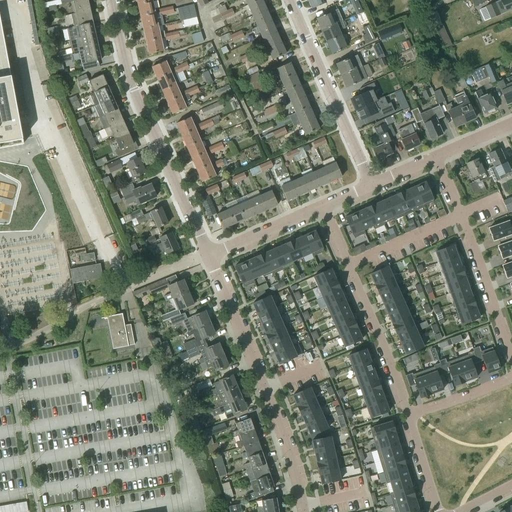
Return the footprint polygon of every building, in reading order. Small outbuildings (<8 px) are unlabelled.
[(55,6),(61,5),(72,2),(81,0),(59,0),(60,2),(53,3),(52,2),(45,4),(45,5),(42,5),(43,8),(47,8),(55,6)] [(87,0),(81,0),(72,2),(75,14),(90,11),(87,0)] [(261,0),(258,0),(247,5),(252,16),(266,10),(261,0)] [(307,0),(312,8),(324,3),(323,0),(307,0)] [(358,0),(349,0),(356,15),(364,11),(358,0)] [(501,3),(496,6),(499,11),(504,9),(505,12),(511,9),(511,0),(501,0),(500,1),(501,3)] [(151,2),(137,5),(140,17),(172,10),(171,7),(158,11),(158,10),(153,11),(151,3),(151,2)] [(212,10),(208,12),(216,31),(225,27),(222,20),(234,15),(231,8),(226,10),(223,3),(216,6),(211,8),(212,10)] [(417,3),(409,6),(412,15),(420,11),(417,3)] [(493,4),(485,7),(489,19),(498,16),(493,4)] [(193,6),(177,9),(179,15),(194,11),(193,6)] [(172,10),(140,17),(143,30),(157,27),(156,22),(161,20),(161,17),(173,14),(172,10)] [(266,10),(252,16),(257,27),(270,21),(266,10)] [(337,10),(316,19),(321,30),(342,21),(337,10)] [(90,11),(75,14),(71,15),(73,27),(71,28),(92,23),(90,11)] [(367,19),(364,12),(356,15),(349,19),(349,21),(357,17),(359,22),(367,19)] [(0,149),(25,145),(2,22),(2,21),(1,20),(1,18),(0,17),(0,149)] [(197,24),(196,18),(182,21),(184,27),(197,24)] [(270,21),(257,27),(261,38),(275,32),(270,21)] [(342,21),(321,30),(326,42),(340,36),(338,31),(344,28),(342,21)] [(92,23),(71,28),(74,40),(95,36),(92,23)] [(365,34),(361,36),(365,44),(374,40),(368,25),(362,28),(365,34)] [(442,26),(437,28),(446,48),(451,45),(442,26)] [(157,27),(143,30),(146,42),(159,39),(165,38),(178,35),(183,34),(182,32),(177,33),(177,32),(164,36),(163,32),(158,33),(157,27)] [(228,33),(219,37),(221,43),(231,39),(232,41),(243,36),(241,30),(229,35),(228,33)] [(199,31),(190,35),(193,44),(203,41),(199,31)] [(275,32),(261,38),(266,49),(280,43),(275,32)] [(95,36),(74,40),(76,40),(77,48),(75,48),(76,51),(78,51),(78,52),(83,51),(98,48),(95,36)] [(340,36),(326,42),(331,54),(345,47),(340,36)] [(162,52),(159,39),(146,42),(149,55),(162,52)] [(263,50),(262,56),(267,54),(268,56),(269,55),(271,60),(285,54),(280,43),(266,49),(263,50)] [(86,63),(82,64),(83,70),(96,67),(95,62),(101,60),(98,48),(83,51),(86,63)] [(247,53),(238,57),(241,63),(250,59),(247,53)] [(356,55),(336,64),(341,76),(361,67),(356,55)] [(504,57),(498,60),(502,68),(508,66),(504,57)] [(378,60),(381,67),(386,65),(383,58),(378,60)] [(165,62),(152,68),(157,79),(170,74),(165,62)] [(185,62),(172,68),(175,74),(188,68),(185,62)] [(289,63),(275,69),(280,80),(294,74),(289,63)] [(484,66),(488,77),(490,81),(491,83),(497,81),(489,64),(484,66)] [(484,66),(470,72),(475,83),(488,77),(484,66)] [(361,67),(341,76),(346,87),(366,78),(361,67)] [(458,69),(453,71),(461,90),(466,87),(458,69)] [(257,72),(246,77),(249,84),(250,83),(255,95),(267,89),(264,84),(263,84),(257,72)] [(170,74),(157,79),(162,91),(175,85),(170,74)] [(294,74),(280,80),(285,91),(299,85),(294,74)] [(85,75),(76,79),(80,86),(89,82),(85,75)] [(102,75),(88,81),(93,93),(107,87),(102,75)] [(507,79),(497,83),(499,89),(506,105),(511,101),(511,90),(510,85),(507,79)] [(377,101),(373,91),(375,90),(373,84),(359,89),(362,95),(351,100),(356,110),(357,110),(377,101)] [(175,85),(162,91),(167,103),(180,97),(175,85)] [(228,85),(214,91),(217,98),(231,92),(228,85)] [(299,85),(285,91),(290,102),(304,96),(299,85)] [(180,97),(167,103),(172,115),(185,109),(183,104),(191,100),(189,97),(200,93),(197,86),(184,92),(185,95),(180,98),(180,97)] [(93,93),(88,95),(93,107),(112,98),(107,87),(93,93)] [(422,92),(425,100),(431,97),(428,89),(422,92)] [(439,90),(433,92),(438,104),(444,101),(439,90)] [(480,90),(475,93),(477,98),(477,99),(484,114),(497,109),(490,93),(482,96),(480,90)] [(453,97),(457,107),(464,123),(475,118),(463,92),(453,97)] [(75,96),(68,99),(74,112),(81,108),(75,96)] [(304,96),(290,102),(295,113),(309,107),(304,96)] [(112,98),(93,107),(98,118),(103,116),(117,110),(112,98)] [(408,107),(404,99),(399,101),(403,110),(408,107)] [(381,110),(377,101),(357,110),(361,120),(371,116),(373,121),(387,116),(384,109),(381,110)] [(219,102),(201,110),(204,116),(222,108),(219,102)] [(450,104),(445,106),(448,112),(447,112),(454,127),(464,123),(457,107),(453,110),(450,104)] [(273,105),(262,111),(265,117),(277,112),(273,105)] [(443,117),(438,106),(419,115),(430,139),(441,134),(435,121),(443,117)] [(309,107),(295,113),(299,124),(313,118),(309,107)] [(117,110),(103,116),(108,127),(122,121),(117,110)] [(189,118),(176,124),(181,135),(194,130),(199,127),(198,125),(199,124),(196,118),(195,118),(194,117),(189,119),(189,118)] [(85,124),(83,118),(75,122),(77,127),(85,124)] [(313,118),(299,124),(304,135),(318,129),(313,118)] [(199,124),(198,125),(199,127),(200,130),(213,125),(211,119),(206,121),(199,124)] [(122,121),(108,127),(102,130),(106,138),(112,135),(114,139),(127,133),(122,121)] [(85,125),(85,124),(77,127),(82,139),(91,135),(90,132),(92,131),(89,123),(85,125)] [(381,146),(373,150),(377,160),(391,153),(387,143),(392,141),(385,124),(373,129),(381,146)] [(410,125),(397,131),(401,140),(401,141),(405,151),(419,144),(414,135),(412,130),(410,125)] [(283,127),(272,133),(275,139),(286,133),(283,127)] [(194,130),(181,135),(186,147),(199,141),(194,130)] [(127,133),(114,139),(118,150),(115,152),(117,158),(130,152),(128,147),(132,144),(127,133)] [(93,140),(91,135),(82,139),(88,150),(90,149),(96,147),(95,144),(99,142),(98,138),(93,140)] [(323,137),(312,142),(314,148),(326,143),(323,137)] [(199,141),(186,147),(191,159),(204,153),(199,141)] [(220,142),(207,148),(210,154),(223,148),(220,142)] [(45,225),(65,221),(51,144),(25,148),(35,206),(41,205),(45,225)] [(493,166),(488,169),(493,182),(494,182),(499,179),(498,176),(509,171),(511,174),(511,173),(511,157),(507,146),(488,154),(493,166)] [(296,149),(285,154),(287,161),(293,158),(295,162),(302,159),(306,158),(301,147),(296,149)] [(204,153),(191,159),(196,171),(209,165),(204,153)] [(332,157),(321,162),(324,167),(330,181),(341,176),(332,157)] [(116,158),(103,164),(105,170),(108,169),(108,171),(120,166),(116,158)] [(138,158),(126,163),(132,178),(144,172),(138,158)] [(477,158),(465,164),(473,182),(469,184),(473,194),(474,194),(479,191),(475,182),(479,181),(481,180),(483,182),(487,180),(487,177),(491,176),(488,170),(486,171),(485,168),(482,169),(477,158)] [(270,161),(258,166),(260,172),(272,167),(270,161)] [(0,300),(17,299),(18,302),(45,299),(44,291),(56,289),(48,225),(44,225),(43,217),(21,219),(14,164),(0,165),(0,300)] [(209,165),(196,171),(201,182),(214,176),(209,165)] [(324,167),(313,172),(319,186),(330,181),(324,167)] [(313,172),(302,177),(308,191),(319,186),(313,172)] [(243,173),(231,177),(234,183),(245,178),(243,173)] [(302,177),(291,182),(297,196),(308,191),(302,177)] [(291,182),(280,187),(286,201),(297,196),(291,182)] [(433,202),(425,182),(415,186),(423,206),(433,202)] [(216,184),(204,189),(207,195),(218,190),(216,184)] [(139,188),(123,196),(127,204),(136,200),(138,205),(155,197),(150,185),(140,189),(139,188)] [(423,206),(415,186),(405,191),(414,212),(424,207),(423,206)] [(271,191),(260,196),(266,210),(277,205),(271,191)] [(414,212),(405,191),(395,195),(404,216),(414,212)] [(235,200),(238,205),(244,219),(255,215),(249,201),(246,195),(235,200)] [(404,216),(395,195),(385,200),(393,219),(394,220),(404,216)] [(260,196),(249,201),(255,215),(266,210),(260,196)] [(393,219),(385,200),(375,204),(384,224),(393,219)] [(205,201),(198,205),(204,217),(211,214),(205,201)] [(384,224),(375,204),(365,209),(373,226),(374,229),(384,225),(384,224)] [(238,205),(227,210),(233,224),(244,219),(238,205)] [(142,215),(130,220),(133,226),(144,221),(145,222),(153,218),(157,228),(167,224),(160,208),(143,216),(142,215)] [(373,226),(365,209),(355,213),(363,230),(373,226)] [(139,210),(128,215),(130,220),(142,215),(139,210)] [(227,210),(216,215),(222,229),(233,224),(227,210)] [(363,230),(355,213),(345,217),(354,238),(364,234),(363,230)] [(511,219),(488,228),(493,241),(502,237),(504,244),(511,240),(511,219)] [(324,252),(315,231),(305,235),(312,253),(314,256),(324,252)] [(171,233),(159,238),(166,254),(178,248),(171,233)] [(312,253),(305,235),(295,240),(302,257),(312,253)] [(302,257),(295,240),(285,244),(292,262),(302,257)] [(511,240),(504,244),(497,246),(502,258),(511,255),(511,259),(511,240)] [(292,262),(285,244),(275,249),(283,268),(293,264),(292,262)] [(457,256),(453,245),(435,252),(439,262),(457,256)] [(283,268),(275,249),(265,253),(273,273),(283,268)] [(93,253),(79,255),(80,261),(94,258),(93,253)] [(273,273),(265,253),(255,257),(262,275),(263,277),(273,273)] [(461,266),(457,256),(439,262),(442,273),(461,266)] [(262,275),(255,257),(245,262),(252,279),(262,275)] [(252,279),(245,262),(235,266),(244,287),(254,283),(252,279)] [(511,262),(502,266),(506,278),(511,275),(511,262)] [(100,264),(69,269),(72,283),(102,278),(100,264)] [(392,276),(388,266),(370,274),(374,284),(392,276)] [(465,276),(461,266),(442,273),(446,283),(465,276)] [(331,269),(313,277),(317,287),(335,279),(331,269)] [(397,286),(392,276),(374,284),(379,294),(397,286)] [(468,287),(465,276),(446,283),(450,293),(468,287)] [(340,289),(335,279),(317,287),(322,297),(340,289)] [(166,281),(148,288),(150,294),(168,287),(172,298),(187,292),(182,280),(168,286),(166,281)] [(401,296),(397,286),(379,294),(383,304),(401,296)] [(472,297),(468,287),(450,293),(453,304),(472,297)] [(344,299),(340,289),(322,297),(326,307),(344,299)] [(174,309),(159,316),(162,322),(170,318),(180,314),(178,310),(193,304),(187,292),(172,298),(168,300),(174,309)] [(274,306),(270,296),(252,304),(257,314),(274,306)] [(405,306),(401,296),(383,304),(388,314),(405,306)] [(476,307),(472,297),(453,304),(457,314),(476,307)] [(349,309),(344,299),(326,307),(331,317),(349,309)] [(279,316),(274,306),(257,314),(261,324),(279,316)] [(410,316),(405,306),(388,314),(392,324),(410,316)] [(479,318),(476,307),(457,314),(461,324),(479,318)] [(353,319),(349,309),(331,317),(335,327),(353,319)] [(180,314),(170,318),(172,324),(182,320),(187,332),(209,323),(204,311),(191,317),(192,317),(186,319),(184,314),(180,315),(180,314)] [(121,314),(106,317),(113,349),(134,345),(130,325),(123,326),(121,314)] [(283,326),(279,316),(261,324),(265,334),(283,326)] [(414,326),(410,316),(392,324),(396,334),(414,326)] [(357,329),(353,319),(335,327),(340,337),(357,329)] [(209,323),(187,332),(186,332),(187,336),(192,334),(194,339),(195,341),(201,339),(204,338),(214,334),(209,323)] [(288,336),(283,326),(265,334),(270,344),(288,336)] [(419,336),(414,326),(396,334),(401,344),(419,336)] [(362,339),(357,329),(340,337),(344,347),(362,339)] [(292,346),(288,336),(270,344),(274,354),(292,346)] [(405,354),(423,346),(419,336),(401,344),(405,354)] [(194,339),(182,344),(185,352),(195,347),(197,346),(205,343),(204,338),(201,339),(195,341),(194,339)] [(207,348),(205,343),(197,346),(202,358),(198,360),(200,364),(223,355),(218,343),(207,348)] [(166,344),(161,346),(164,354),(169,352),(166,344)] [(297,356),(292,346),(274,354),(279,364),(297,356)] [(473,349),(473,351),(477,362),(483,360),(488,373),(500,369),(492,347),(480,352),(479,346),(473,349)] [(195,347),(185,352),(188,359),(199,355),(199,354),(198,352),(197,352),(195,347)] [(370,359),(366,349),(348,356),(351,366),(370,359)] [(476,378),(472,364),(477,362),(473,351),(467,353),(468,355),(457,359),(465,382),(476,378)] [(200,364),(199,365),(201,371),(212,366),(214,372),(227,366),(223,355),(200,364)] [(374,370),(370,359),(351,366),(355,376),(374,370)] [(465,382),(457,359),(446,362),(445,359),(439,361),(440,363),(444,374),(449,372),(454,386),(465,382)] [(438,376),(444,374),(440,363),(433,365),(434,367),(423,371),(431,394),(443,390),(438,376)] [(377,380),(374,370),(355,376),(359,387),(377,380)] [(431,394),(423,371),(412,375),(412,373),(405,375),(409,387),(416,385),(420,398),(431,394)] [(215,389),(210,391),(213,397),(236,387),(231,375),(218,381),(219,381),(212,384),(215,389)] [(208,380),(194,386),(197,392),(211,386),(208,380)] [(381,390),(377,380),(359,387),(363,397),(381,390)] [(236,387),(213,397),(217,408),(222,406),(241,398),(236,387)] [(315,398),(310,387),(292,395),(297,405),(315,398)] [(385,401),(381,390),(363,397),(366,407),(385,401)] [(217,408),(211,411),(213,416),(230,409),(233,415),(245,410),(241,398),(222,406),(217,408)] [(319,408),(315,398),(297,405),(301,416),(319,408)] [(389,411),(385,401),(366,407),(370,418),(389,411)] [(323,418),(319,408),(301,416),(306,426),(323,418)] [(195,418),(185,422),(190,433),(200,430),(195,418)] [(237,430),(232,432),(233,437),(253,430),(252,426),(254,425),(251,418),(249,418),(235,423),(237,430)] [(328,428),(323,418),(306,426),(310,436),(328,428)] [(370,428),(373,439),(395,433),(392,421),(370,428)] [(209,428),(211,434),(226,429),(224,423),(209,428)] [(255,429),(253,430),(233,437),(236,444),(234,445),(235,448),(237,448),(243,446),(257,441),(256,438),(258,438),(259,436),(257,430),(255,429)] [(398,444),(395,433),(373,439),(376,450),(398,444)] [(333,447),(331,437),(312,441),(314,452),(333,447)] [(245,453),(240,454),(242,459),(247,458),(261,452),(257,441),(243,446),(245,453)] [(402,454),(398,444),(376,450),(380,461),(402,454)] [(335,458),(333,447),(314,452),(316,462),(335,458)] [(249,463),(243,465),(245,471),(246,471),(265,464),(264,460),(267,459),(264,451),(261,452),(247,458),(249,463)] [(405,465),(402,454),(380,461),(383,472),(405,465)] [(338,469),(335,458),(316,462),(319,473),(338,469)] [(265,464),(246,471),(250,482),(249,482),(269,475),(265,464)] [(408,476),(405,465),(383,472),(386,483),(390,482),(408,476)] [(340,480),(338,469),(319,473),(321,484),(340,480)] [(253,492),(246,495),(248,500),(263,495),(261,491),(273,487),(269,475),(249,482),(253,492)] [(412,487),(408,476),(390,482),(393,492),(393,493),(412,487)] [(415,498),(412,487),(393,493),(393,492),(389,493),(389,494),(393,505),(415,498)] [(262,507),(257,508),(257,511),(266,511),(278,510),(277,506),(280,505),(278,497),(261,501),(262,507)] [(408,511),(418,509),(415,498),(393,505),(394,511),(408,511)] [(239,503),(227,506),(228,511),(239,511),(240,511),(239,503)]
